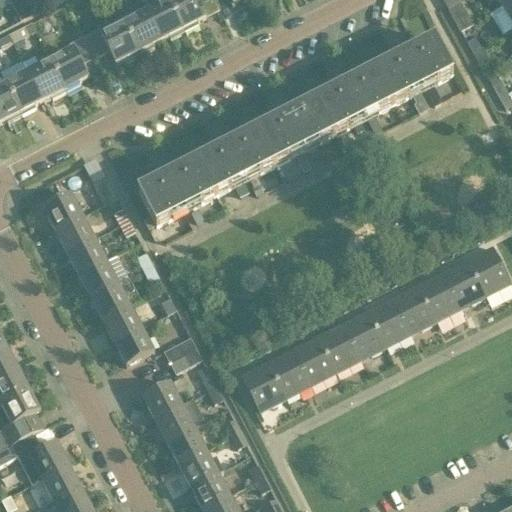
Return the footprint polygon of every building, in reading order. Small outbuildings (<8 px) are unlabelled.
[(6,0),(7,0),(21,26),(39,16),(34,7),(31,9),(26,0),(6,0)] [(167,0),(166,1),(185,37),(198,30),(198,26),(219,15),(212,3),(213,2),(212,0),(167,0)] [(256,0),(212,0),(213,2),(217,0),(228,0),(232,8),(241,4),(243,7),(256,0)] [(440,0),(461,36),(474,28),(457,0),(440,0)] [(511,0),(493,0),(501,10),(511,2),(511,0)] [(185,37),(166,1),(154,7),(156,10),(145,16),(160,46),(169,41),(170,44),(185,37)] [(511,2),(501,10),(511,28),(511,2)] [(133,18),(121,24),(140,60),(152,53),(151,50),(160,46),(145,16),(134,21),(133,18)] [(100,32),(83,41),(94,63),(109,55),(115,68),(124,64),(125,67),(140,60),(121,24),(110,30),(111,33),(103,37),(100,32)] [(31,27),(8,39),(13,48),(36,37),(31,27)] [(0,54),(13,48),(8,39),(0,42),(0,54)] [(58,55),(48,61),(66,97),(80,89),(79,87),(87,84),(81,70),(94,63),(83,41),(68,48),(71,53),(61,58),(58,55)] [(481,54),(483,53),(476,41),(467,46),(473,58),(481,54)] [(399,61),(375,74),(393,109),(412,100),(419,96),(452,79),(434,43),(408,56),(405,51),(396,55),(399,61)] [(489,65),(483,53),(481,54),(473,58),(480,70),(489,65)] [(66,97),(48,61),(37,67),(34,61),(22,67),(27,75),(42,106),(54,100),(55,102),(66,97)] [(393,109),(375,74),(349,87),(346,81),(337,86),(340,91),(315,104),(334,140),(366,123),(374,119),(393,109)] [(27,75),(17,80),(15,77),(3,84),(22,121),(34,114),(33,111),(42,106),(27,75)] [(22,121),(3,84),(0,85),(0,128),(6,125),(8,128),(22,121)] [(499,102),(508,97),(501,85),(492,90),(499,102)] [(419,96),(412,100),(416,108),(414,109),(419,118),(428,113),(419,96)] [(511,109),(511,104),(508,97),(499,102),(506,113),(511,109)] [(281,122),(256,134),(274,170),(295,160),(302,156),(307,153),(312,162),(320,158),(315,149),(334,140),(315,104),(291,117),(287,111),(278,116),(281,122)] [(383,136),(374,119),(366,123),(375,140),(383,136)] [(274,170),(256,134),(232,147),(229,141),(219,146),(222,152),(197,165),(215,200),(274,170)] [(295,160),(304,177),(311,173),(302,156),(295,160)] [(96,163),(84,169),(93,187),(104,209),(117,203),(96,163)] [(215,200),(197,165),(173,177),(170,171),(160,176),(163,182),(138,195),(156,231),(215,200)] [(243,186),(234,191),(239,201),(249,196),(243,186)] [(54,236),(83,221),(71,199),(42,214),(54,236)] [(120,230),(130,225),(123,213),(113,218),(120,230)] [(198,213),(191,217),(196,227),(203,224),(198,213)] [(95,244),(83,221),(54,236),(66,259),(95,244)] [(136,237),(130,225),(120,230),(126,243),(136,237)] [(106,266),(95,244),(66,259),(78,281),(106,266)] [(465,267),(484,303),(509,290),(491,254),(465,267)] [(143,276),(153,270),(146,258),(136,263),(143,276)] [(106,266),(78,281),(90,304),(129,283),(116,260),(106,266)] [(484,303),(465,267),(440,279),(459,316),(484,303)] [(153,270),(143,276),(150,288),(160,283),(153,270)] [(440,279),(416,292),(434,328),(459,316),(440,279)] [(129,283),(90,304),(101,326),(130,311),(141,305),(129,283)] [(434,328),(416,292),(391,304),(410,341),(434,328)] [(170,303),(161,308),(167,320),(177,315),(170,303)] [(391,304),(366,317),(385,354),(410,341),(391,304)] [(130,311),(101,326),(113,349),(142,333),(130,311)] [(385,354),(366,317),(341,330),(360,366),(385,354)] [(360,366),(341,330),(317,342),(335,379),(360,366)] [(154,357),(142,333),(113,349),(125,372),(154,357)] [(170,368),(197,354),(191,342),(164,356),(170,368)] [(317,342),(292,355),(311,392),(335,379),(317,342)] [(5,349),(0,351),(0,379),(17,371),(5,349)] [(197,354),(170,368),(176,379),(202,365),(197,354)] [(292,355),(267,368),(286,404),(311,392),(292,355)] [(286,404),(267,368),(242,381),(260,417),(286,404)] [(17,371),(0,379),(0,407),(0,409),(29,394),(17,371)] [(183,410),(171,387),(142,403),(154,426),(183,410)] [(217,392),(208,396),(215,409),(224,404),(217,392)] [(29,394),(0,409),(11,430),(0,435),(0,457),(7,453),(8,454),(44,435),(44,434),(36,419),(41,417),(29,394)] [(193,404),(183,410),(154,426),(166,448),(195,433),(206,427),(193,404)] [(231,443),(242,437),(235,424),(224,430),(231,443)] [(207,455),(195,433),(166,448),(178,470),(207,455)] [(242,437),(231,443),(237,454),(248,448),(242,437)] [(41,486),(69,471),(57,448),(29,463),(41,486)] [(0,471),(13,465),(8,454),(7,453),(0,457),(0,471)] [(211,464),(207,455),(178,470),(190,493),(219,478),(224,475),(216,461),(211,464)] [(256,487),(265,482),(259,470),(249,475),(256,487)] [(69,471),(41,486),(53,508),(81,494),(69,471)] [(219,478),(190,493),(199,511),(207,511),(230,500),(219,478)] [(265,482),(256,487),(262,498),(271,493),(265,482)] [(91,511),(81,494),(53,508),(54,511),(91,511)] [(19,511),(18,511),(16,511),(10,500),(1,505),(5,511),(19,511)] [(236,511),(230,500),(207,511),(236,511)]
